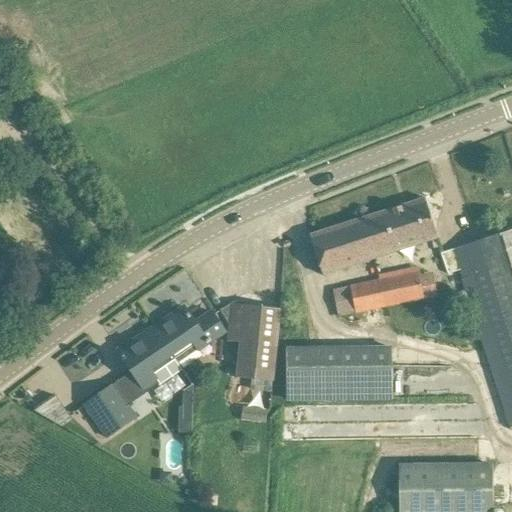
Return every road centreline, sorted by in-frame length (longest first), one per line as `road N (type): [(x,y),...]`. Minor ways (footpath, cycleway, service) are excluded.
road 1 (tertiary): [(0,380),(198,236),(262,202),(511,105)]
road 2 (unknown): [(297,206),(324,318),(372,338),(476,355),(498,455),(511,470)]
